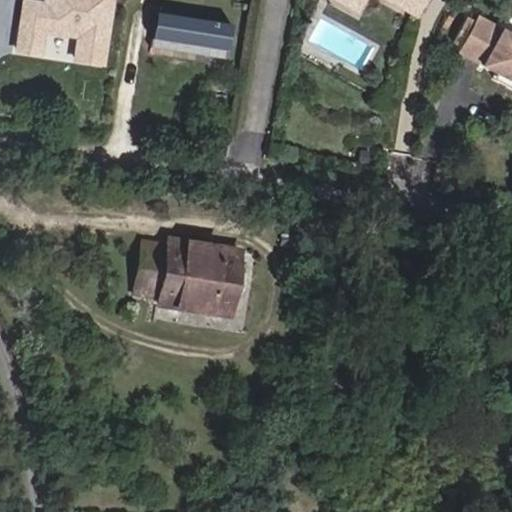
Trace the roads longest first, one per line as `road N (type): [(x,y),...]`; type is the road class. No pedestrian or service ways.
road 1 (unclassified): [(511,233),(143,164),(0,150)]
road 2 (residential): [(0,312),(29,449),(33,511)]
